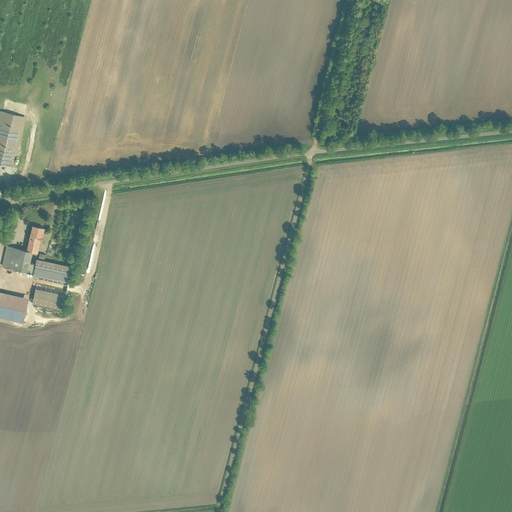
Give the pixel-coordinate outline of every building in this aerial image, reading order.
[(26,116),(0,109),(0,162),(12,166),(26,116)] [(44,227),(31,224),(26,250),(31,251),(37,252),(39,241),(41,241),(44,227)] [(26,250),(7,245),(2,265),(31,272),(33,263),(29,262),(31,251),(26,250)] [(71,265),(36,258),(32,277),(67,285),(71,265)] [(65,290),(36,284),(32,303),(61,309),(65,290)] [(0,317),(22,322),(28,297),(0,290),(0,317)]
